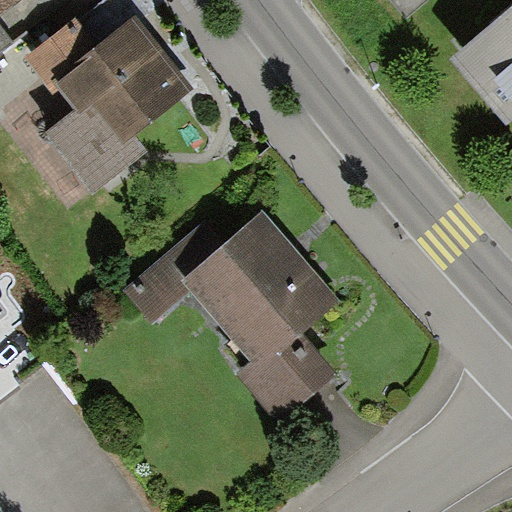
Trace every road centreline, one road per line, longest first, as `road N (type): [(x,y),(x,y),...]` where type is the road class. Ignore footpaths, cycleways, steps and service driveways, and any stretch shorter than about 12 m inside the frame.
road 1 (tertiary): [(260,0),(511,303)]
road 2 (residential): [(511,405),(379,511)]
